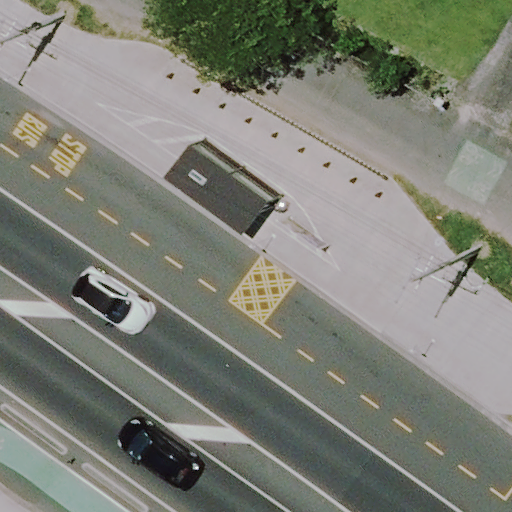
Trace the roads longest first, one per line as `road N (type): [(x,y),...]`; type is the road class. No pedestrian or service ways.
road 1 (trunk): [(0,285),(318,511)]
road 2 (residential): [(174,0),(511,188)]
